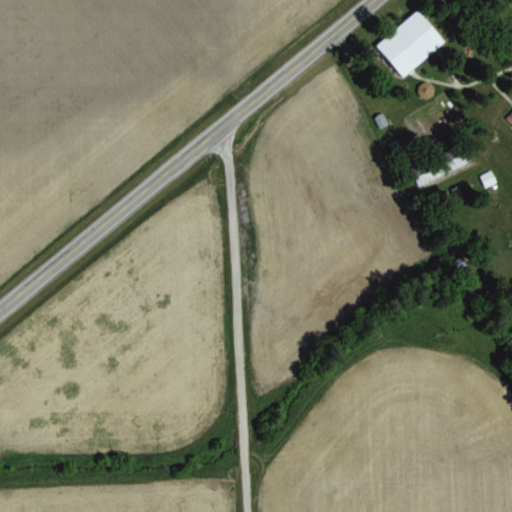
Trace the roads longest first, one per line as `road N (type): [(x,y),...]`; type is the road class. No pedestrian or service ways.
road 1 (secondary): [(0,304),(365,0)]
road 2 (residential): [(223,120),(245,511)]
